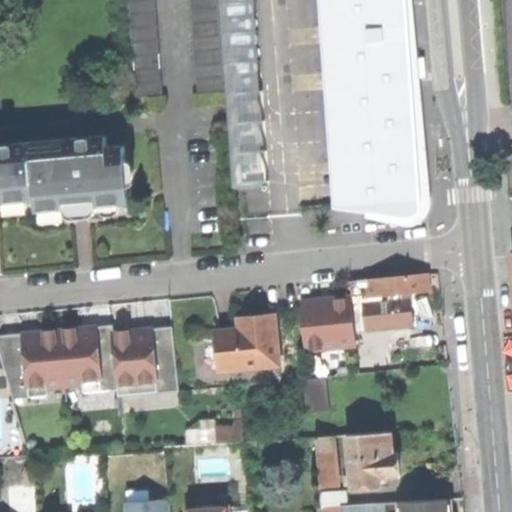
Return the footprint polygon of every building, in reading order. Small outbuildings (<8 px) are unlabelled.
[(130,0),(132,13),(158,11),(157,0),(130,0)] [(192,0),(193,9),(219,7),(218,0),(192,0)] [(420,209),(422,206),(407,0),(318,0),(333,208),(379,213),(406,217),(410,217),(413,216),(416,214),(418,212),(420,209)] [(193,9),(194,22),(220,21),(219,7),(193,9)] [(132,13),(133,27),(159,25),(158,11),(132,13)] [(194,22),(195,36),(221,34),(220,21),(194,22)] [(133,27),(134,40),(160,38),(159,25),(133,27)] [(195,36),(196,50),(222,48),(221,34),(195,36)] [(134,40),(135,54),(161,52),(160,38),(134,40)] [(196,50),(197,63),(223,62),(222,48),(196,50)] [(135,54),(136,69),(162,67),(161,52),(135,54)] [(423,75),(427,74),(425,53),(417,54),(418,71),(419,75),(423,75)] [(197,63),(198,76),(224,74),(223,62),(197,63)] [(136,69),(137,81),(163,79),(162,67),(136,69)] [(199,91),(225,89),(224,74),(198,76),(199,91)] [(138,96),(164,94),(163,79),(137,81),(138,96)] [(0,201),(37,199),(38,209),(77,206),(76,196),(88,195),(89,205),(131,202),(127,146),(109,147),(108,135),(77,138),(78,149),(34,153),(33,141),(0,143),(0,201)] [(77,138),(33,141),(34,153),(78,149),(77,138)] [(83,206),(89,205),(88,195),(76,196),(77,206),(83,206)] [(409,273),(388,275),(390,294),(391,301),(412,299),(411,292),(430,290),(428,271),(409,273)] [(363,278),(365,297),(390,294),(388,275),(363,278)] [(365,297),(366,304),(391,301),(390,294),(365,297)] [(308,349),(359,345),(355,295),(329,296),(317,297),(318,307),(304,308),(308,349)] [(304,298),(304,308),(318,307),(317,297),(304,298)] [(366,304),(360,304),(362,329),(414,323),(412,299),(391,301),(366,304)] [(222,366),(281,361),(277,312),(261,313),(251,314),(252,324),(243,325),(219,327),(222,366)] [(242,315),(243,325),(252,324),(251,314),(242,315)] [(117,324),(87,326),(87,332),(118,329),(117,324)] [(177,325),(140,328),(141,335),(177,332),(177,325)] [(87,326),(65,328),(69,383),(86,382),(86,389),(122,386),(118,329),(87,332),(87,326)] [(53,329),(44,329),(44,337),(6,340),(10,396),(52,393),(51,385),(69,383),(65,328),(53,329)] [(141,335),(140,328),(128,329),(118,329),(122,386),(123,394),(182,389),(177,332),(141,335)] [(5,332),(6,340),(44,337),(44,329),(5,332)] [(327,375),(304,377),(308,412),(331,410),(327,375)] [(219,441),(243,439),(242,425),(217,428),(219,441)] [(350,433),(352,486),(382,484),(381,474),(401,473),(400,451),(395,451),(394,442),(394,431),(350,433)] [(317,436),(322,486),(340,484),(335,434),(317,436)] [(10,487),(11,511),(20,511),(37,511),(35,485),(10,487)] [(326,491),(327,505),(345,504),(350,504),(349,490),(326,491)] [(454,511),(453,497),(402,500),(402,511),(454,511)] [(172,511),(171,499),(129,502),(129,511),(172,511)] [(377,511),(376,503),(350,504),(345,504),(344,511),(377,511)]
